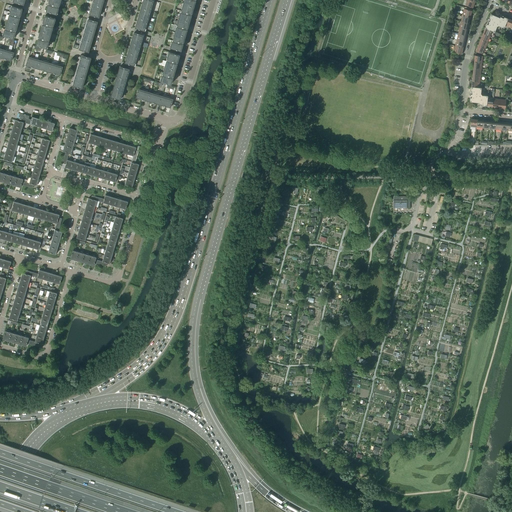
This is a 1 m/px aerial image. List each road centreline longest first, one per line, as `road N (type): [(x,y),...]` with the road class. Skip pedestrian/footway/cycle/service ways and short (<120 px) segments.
road 1 (primary): [(271,0),(176,319),(142,368),(85,404)]
road 2 (primary): [(193,379),(193,314),(284,0)]
road 3 (motorway): [(175,511),(0,452)]
road 4 (motorway): [(300,511),(251,471),(193,379)]
road 5 (unknown): [(433,237),(399,382)]
road 6 (motorway): [(127,511),(0,468)]
road 7 (residential): [(71,271),(45,355),(0,345)]
road 8 (residential): [(143,197),(119,276),(109,282),(71,271)]
road 9 (primary): [(208,429),(154,403),(85,404)]
road 10 (residential): [(174,119),(213,0)]
road 11 (unknown): [(314,244),(288,366)]
